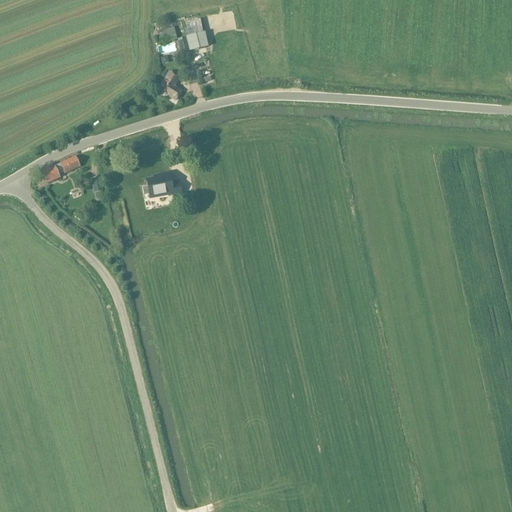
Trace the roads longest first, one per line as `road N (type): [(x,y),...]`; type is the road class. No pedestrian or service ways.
road 1 (unclassified): [(511,114),(291,101),(207,109),(94,140),(11,188)]
road 2 (unclassified): [(172,511),(108,279),(11,188)]
